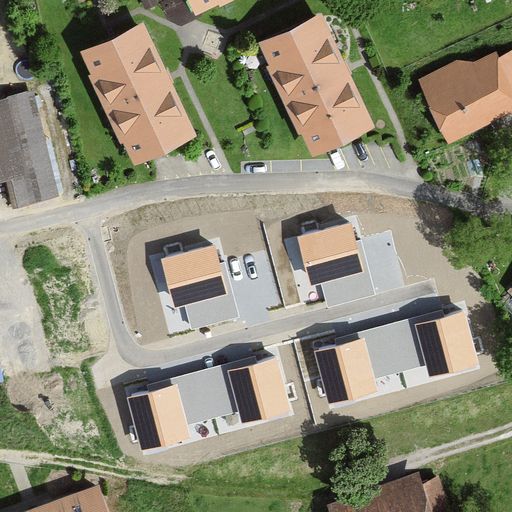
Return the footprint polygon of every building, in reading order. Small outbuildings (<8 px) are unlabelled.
[(188,0),(196,17),(235,0),(188,0)] [(261,41),(316,156),(381,126),(326,10),(261,41)] [(82,52),(137,167),(201,136),(147,21),(82,52)] [(420,81),(452,144),(511,114),(511,51),(501,57),(497,51),(469,65),(466,59),(420,81)] [(0,99),(0,182),(8,180),(17,210),(62,198),(32,90),(0,99)] [(348,225),(298,238),(310,287),(320,284),(325,307),(374,295),(361,239),(352,241),(348,225)] [(213,247),(162,259),(175,308),(184,306),(190,328),(239,316),(225,261),(217,263),(213,247)] [(433,379),(478,366),(463,311),(445,316),(443,308),(390,322),(403,370),(428,363),(433,379)] [(322,350),(337,404),(383,392),(379,376),(403,370),(390,322),(339,336),(341,345),(322,350)] [(238,426),(283,414),(268,359),(250,364),(248,356),(195,370),(208,417),(233,410),(238,426)] [(128,397),(143,452),(188,440),(184,424),(208,417),(195,370),(144,384),(146,392),(128,397)] [(332,506),(333,511),(451,511),(438,477),(424,483),(420,472),(332,506)] [(108,511),(98,483),(14,511),(108,511)]
